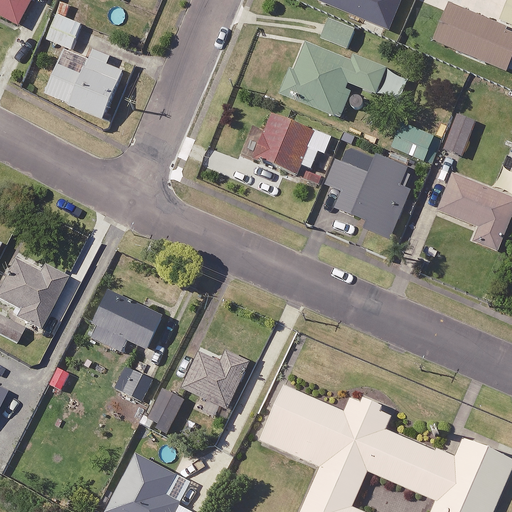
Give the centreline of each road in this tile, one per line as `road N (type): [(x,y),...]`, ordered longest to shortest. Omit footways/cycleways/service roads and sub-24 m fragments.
road 1 (residential): [(511,369),(132,202)]
road 2 (residential): [(216,0),(132,202)]
road 3 (residential): [(132,202),(0,133)]
